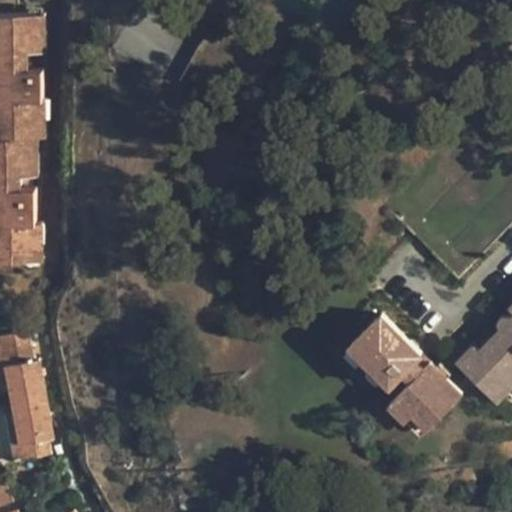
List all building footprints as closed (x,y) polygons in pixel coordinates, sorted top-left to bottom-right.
[(0,258),(38,258),(38,206),(31,206),(31,185),(15,185),(15,171),(33,172),(33,134),(40,134),(40,97),(38,97),(38,66),(22,66),(22,48),(39,48),(40,12),(12,11),(0,11),(0,258)] [(511,166),(468,123),(390,201),(387,205),(459,276),(511,221),(511,166)] [(511,303),(509,306),(511,309),(511,315),(511,316),(509,315),(506,314),(503,316),(500,317),(498,319),(497,322),(497,324),(498,326),(499,329),(479,349),(474,343),(457,361),(497,399),(511,383),(511,303)] [(423,350),(381,310),(356,337),(369,350),(363,357),(389,382),(403,370),(412,379),(390,401),(422,432),(463,390),(432,359),(431,361),(425,366),(415,358),(421,352),(423,350)] [(25,328),(0,332),(0,350),(6,381),(9,395),(41,389),(35,357),(30,358),(25,328)] [(369,350),(356,337),(351,344),(363,357),(369,350)] [(421,352),(415,358),(425,366),(431,361),(421,352)] [(41,389),(9,395),(11,410),(20,458),(48,452),(45,437),(50,436),(41,389)] [(20,458),(11,410),(2,411),(11,459),(20,458)] [(4,484),(0,485),(0,502),(10,499),(4,484)]
